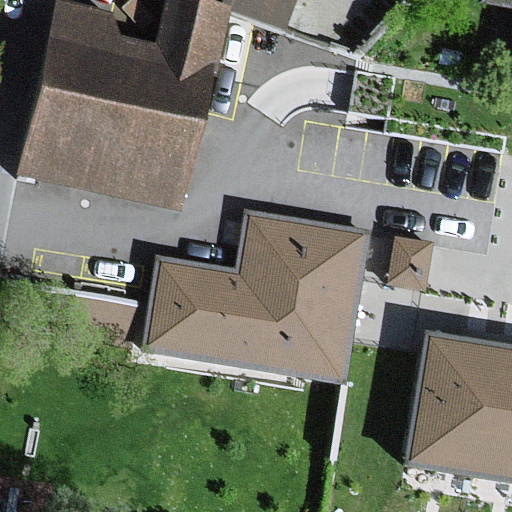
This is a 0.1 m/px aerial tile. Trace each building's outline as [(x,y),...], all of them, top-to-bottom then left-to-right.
[(111,17),(54,4),(12,182),(175,217),(225,18),(168,0),(162,0),(152,45),(116,37),(111,17)] [(168,0),(225,18),(283,38),(296,0),(168,0)] [(164,264),(151,348),(343,377),(365,232),(246,214),(236,275),(164,264)] [(490,347),(418,334),(396,476),(466,487),(490,347)] [(511,350),(490,347),(466,487),(511,495),(511,350)]
